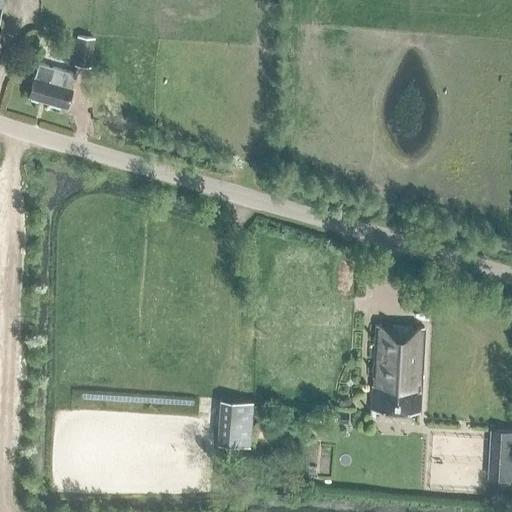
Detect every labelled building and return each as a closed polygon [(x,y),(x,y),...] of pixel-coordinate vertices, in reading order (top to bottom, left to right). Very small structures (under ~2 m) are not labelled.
[(77,37),(74,65),(90,67),(93,39),(77,37)] [(76,74),(38,64),(28,97),(66,108),(76,74)] [(424,327),(375,325),(369,410),(418,413),(424,327)] [(224,400),(221,445),(249,447),(252,402),(236,401),(224,400)] [(335,419),(335,423),(347,423),(347,413),(335,413),(335,416),(334,416),(334,419),(335,419)] [(266,426),(262,422),(257,422),(253,426),(252,432),(256,436),(262,436),(266,432),(266,426)] [(492,478),(511,479),(511,429),(495,429),(492,478)]
